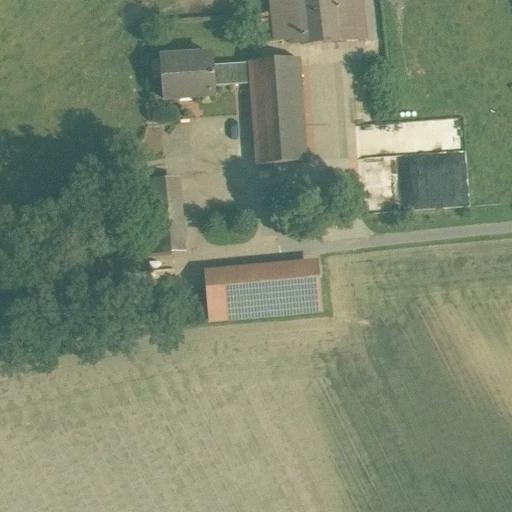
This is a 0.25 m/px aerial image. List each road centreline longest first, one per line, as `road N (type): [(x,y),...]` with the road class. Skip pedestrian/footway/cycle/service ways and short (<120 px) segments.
road 1 (unclassified): [(511,232),(328,250),(149,321)]
road 2 (track): [(149,321),(0,363)]
